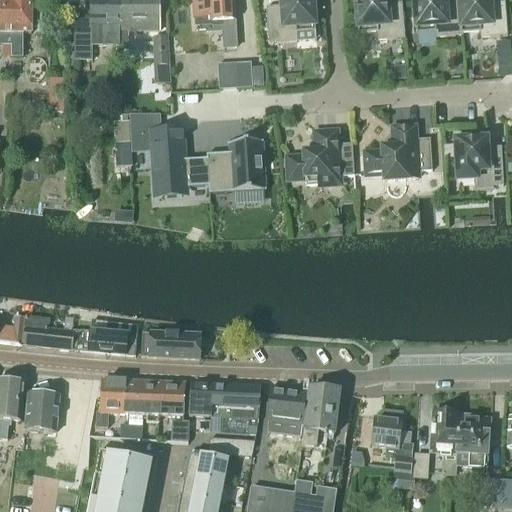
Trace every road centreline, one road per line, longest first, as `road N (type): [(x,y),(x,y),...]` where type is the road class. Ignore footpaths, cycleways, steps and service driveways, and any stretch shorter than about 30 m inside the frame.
road 1 (tertiary): [(511,377),(0,360)]
road 2 (residential): [(511,109),(488,93),(341,102)]
road 3 (residential): [(341,102),(187,111)]
